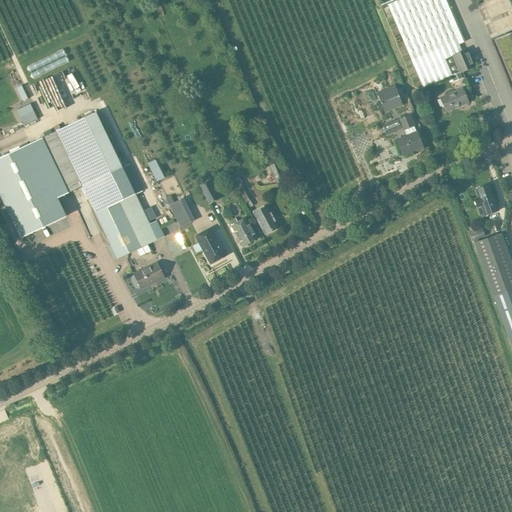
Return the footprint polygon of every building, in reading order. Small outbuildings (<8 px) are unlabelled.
[(462,51),(461,48),(440,0),(398,0),(388,5),(406,48),(423,88),(447,78),(461,72),(474,66),(472,63),(467,49),(462,51)] [(511,32),(494,40),(511,80),(511,32)] [(55,79),(42,79),(42,98),(55,97),(55,79)] [(395,85),(384,89),(376,93),(385,113),(403,106),(395,85)] [(440,98),(446,112),(468,103),(462,89),(440,98)] [(16,109),(23,125),(37,119),(30,103),(16,109)] [(68,193),(83,186),(96,213),(95,214),(117,259),(141,249),(157,241),(150,226),(153,224),(142,200),(139,202),(135,194),(138,193),(125,166),(122,168),(96,113),(42,139),(68,193)] [(402,155),(416,149),(416,151),(421,149),(421,147),(422,147),(416,133),(413,126),(414,126),(410,115),(400,119),(404,130),(407,136),(396,141),(402,155)] [(383,125),(386,135),(401,129),(398,119),(383,125)] [(67,193),(42,139),(0,158),(0,190),(21,237),(65,217),(56,199),(68,193),(67,193)] [(158,157),(147,162),(156,181),(167,176),(158,157)] [(279,162),(269,166),(277,185),(286,181),(279,162)] [(239,177),(232,181),(236,188),(236,187),(245,203),(248,208),(252,206),(250,201),(252,199),(242,182),(242,183),(239,177)] [(219,199),(209,180),(199,186),(209,204),(219,199)] [(474,199),(477,207),(483,205),(486,214),(498,210),(495,201),(489,185),(475,190),(478,198),(474,199)] [(195,221),(183,198),(174,202),(171,196),(166,198),(180,228),(195,221)] [(267,206),(253,214),(265,235),(278,227),(267,206)] [(232,226),(231,226),(242,247),(257,239),(245,219),(238,223),(235,218),(229,222),(232,226)] [(482,227),(469,232),(472,241),(485,236),(482,227)] [(210,229),(196,237),(211,264),(225,256),(212,233),(210,229)] [(511,263),(501,233),(495,235),(473,243),(511,350),(511,263)] [(166,239),(173,254),(181,250),(174,235),(166,239)] [(157,263),(133,274),(141,289),(164,278),(157,263)] [(16,440),(10,443),(15,455),(22,452),(20,448),(33,442),(25,423),(12,429),(16,440)] [(26,473),(20,475),(23,482),(29,480),(26,473)] [(9,511),(5,501),(0,503),(0,511),(14,511),(15,511),(13,511),(9,511)]
